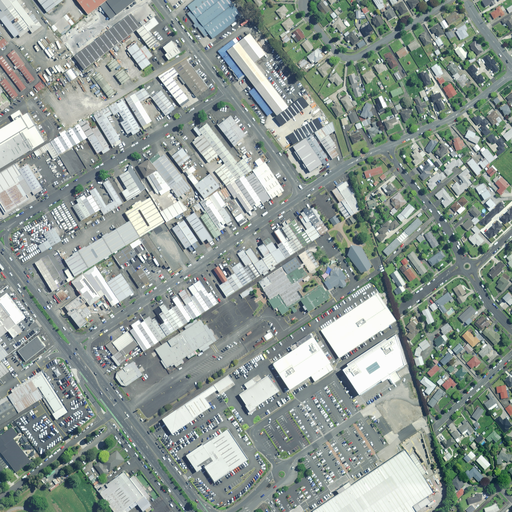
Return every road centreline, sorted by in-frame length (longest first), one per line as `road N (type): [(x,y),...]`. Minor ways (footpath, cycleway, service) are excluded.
road 1 (residential): [(76,346),(303,194)]
road 2 (residential): [(10,224),(228,92)]
road 3 (residential): [(451,0),(352,58),(338,54),(303,0)]
road 4 (residential): [(385,147),(448,119),(511,73)]
road 5 (unclassified): [(113,410),(0,497)]
road 6 (residential): [(464,261),(385,147)]
road 7 (secondary): [(191,511),(113,410)]
road 8 (residential): [(303,194),(228,92)]
road 9 (secondary): [(121,405),(195,501)]
